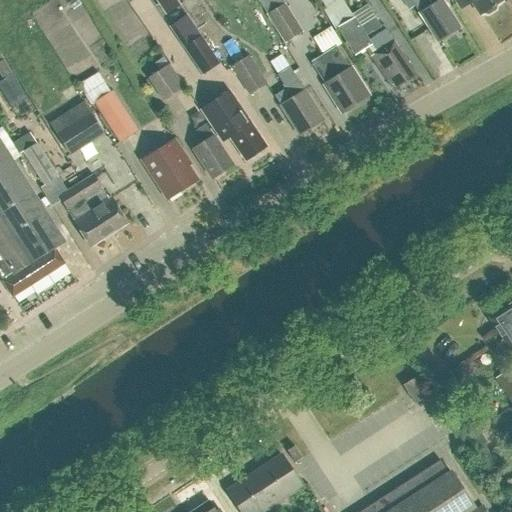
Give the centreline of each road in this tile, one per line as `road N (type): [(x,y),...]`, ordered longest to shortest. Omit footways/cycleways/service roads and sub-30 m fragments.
road 1 (unclassified): [(0,377),(410,115),(511,59)]
road 2 (tertiary): [(90,511),(511,233)]
